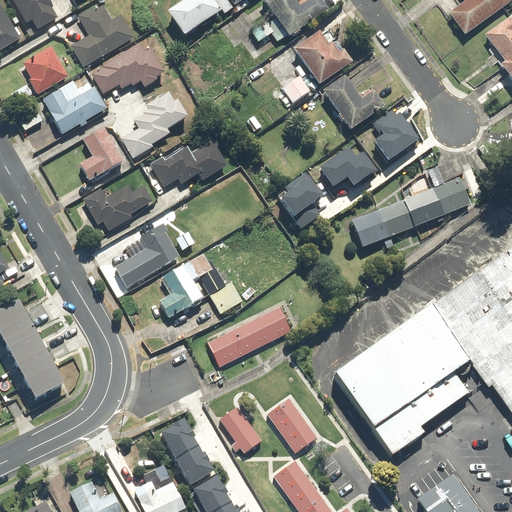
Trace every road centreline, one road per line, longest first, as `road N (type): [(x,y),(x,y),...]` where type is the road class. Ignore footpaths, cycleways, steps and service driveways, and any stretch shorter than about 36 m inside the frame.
road 1 (residential): [(0,464),(83,422),(111,366),(102,332),(0,157)]
road 2 (residential): [(457,123),(367,0)]
